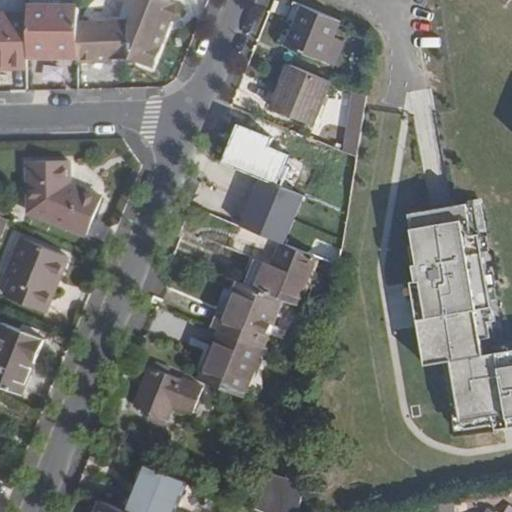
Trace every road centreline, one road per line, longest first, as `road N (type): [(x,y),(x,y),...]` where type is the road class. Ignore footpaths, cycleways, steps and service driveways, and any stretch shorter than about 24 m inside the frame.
road 1 (tertiary): [(195,114),(35,511)]
road 2 (residential): [(195,114),(0,119)]
road 3 (tertiary): [(242,0),(195,114)]
